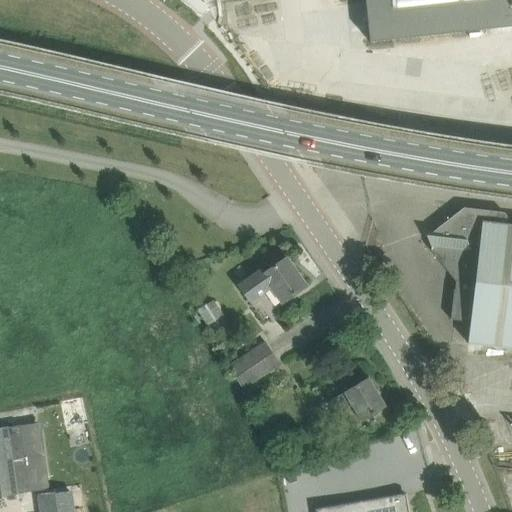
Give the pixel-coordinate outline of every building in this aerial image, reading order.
[(390,40),(511,26),(511,0),(365,0),(370,42),(390,40)] [(469,343),(511,348),(511,225),(506,225),(507,216),(505,213),(464,208),(434,232),(437,237),(438,237),(437,246),(431,250),(456,281),(455,290),(451,319),(471,322),(469,343)] [(306,286),(287,259),(265,274),(262,270),(240,286),(252,302),(273,288),(283,302),(306,286)] [(223,315),(213,300),(198,310),(208,325),(223,315)] [(235,375),(273,352),(267,342),(229,366),(235,375)] [(273,352),(235,375),(243,388),(281,364),(273,352)] [(386,407),(369,378),(344,393),(345,394),(333,401),(339,412),(352,405),(362,422),(386,407)] [(6,428),(0,428),(0,496),(16,494),(15,489),(25,487),(23,470),(26,470),(20,426),(6,428)] [(70,511),(68,493),(36,498),(38,511),(70,511)] [(409,511),(406,494),(316,509),(316,511),(409,511)]
